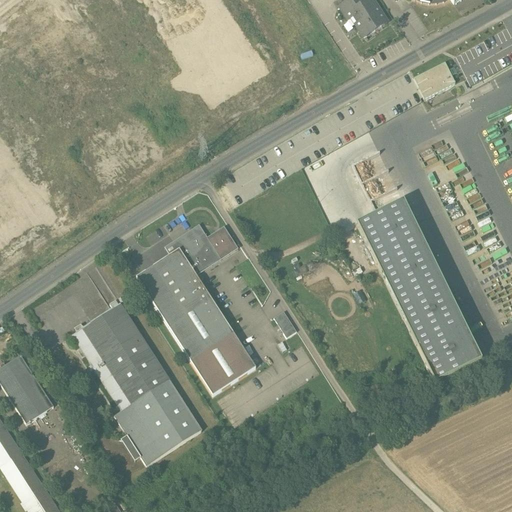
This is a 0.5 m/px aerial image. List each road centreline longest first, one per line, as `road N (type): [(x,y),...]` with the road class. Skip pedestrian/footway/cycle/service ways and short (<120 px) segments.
road 1 (unclassified): [(0,312),(201,177),(511,3)]
road 2 (track): [(201,177),(373,442)]
road 3 (track): [(281,303),(252,315),(243,308),(219,270),(248,251)]
